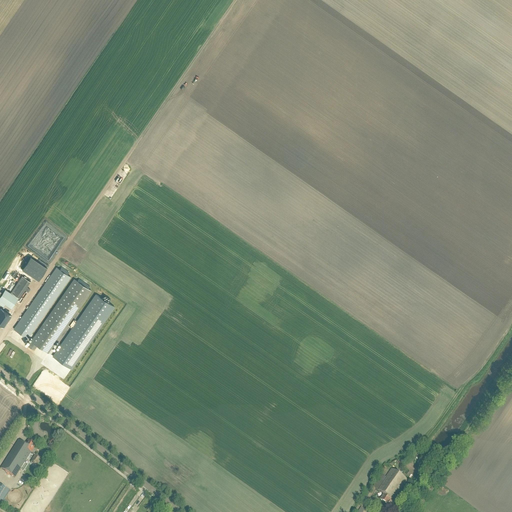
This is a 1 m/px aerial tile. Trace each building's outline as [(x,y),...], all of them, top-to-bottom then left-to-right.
[(30,257),(22,269),(38,280),(47,268),(30,257)] [(70,277),(57,267),(14,329),(27,338),(70,277)] [(5,287),(11,290),(18,280),(13,276),(5,287)] [(90,286),(79,278),(77,281),(74,278),(27,345),(34,350),(37,345),(48,353),(91,291),(88,288),(90,286)] [(18,298),(5,289),(0,296),(0,301),(11,309),(18,298)] [(115,307),(96,294),(50,361),(56,365),(59,360),(72,369),(115,307)] [(11,316),(1,309),(0,309),(0,325),(3,328),(11,316)] [(36,446),(28,441),(25,446),(18,442),(1,469),(14,478),(36,446)] [(41,459),(35,455),(30,462),(36,466),(41,459)] [(407,480),(392,470),(378,490),(384,495),(381,500),(389,506),(391,502),(392,503),(407,480)]
